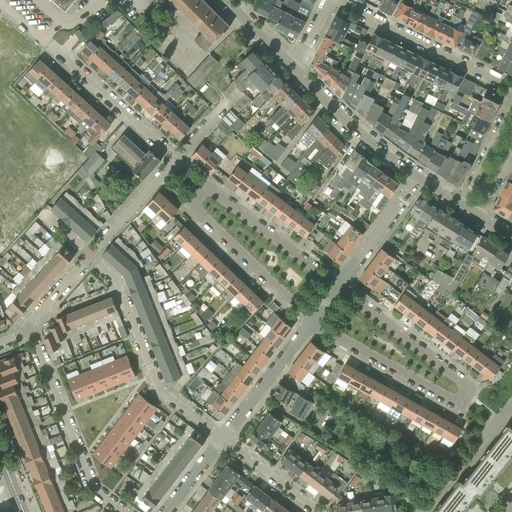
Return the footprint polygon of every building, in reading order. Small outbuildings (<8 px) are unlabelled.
[(51,0),(65,12),(71,5),(76,0),(51,0)] [(230,26),(203,0),(172,0),(177,4),(176,4),(204,33),(196,41),(206,51),(230,26)] [(261,0),(257,11),(260,14),(263,14),(268,16),(274,0),(261,0)] [(269,23),(272,26),(276,27),(284,11),(279,8),(283,0),(274,0),(268,16),(266,20),(269,22),(269,23)] [(310,9),(312,4),(304,0),(300,0),(299,4),(310,9)] [(360,0),(363,1),(363,0),(377,0),(383,3),(380,10),(392,15),(399,1),(395,0),(360,0)] [(402,3),(395,17),(406,23),(416,0),(411,0),(408,6),(402,3)] [(421,0),(416,0),(406,23),(416,28),(423,13),(417,10),(421,0)] [(428,15),(423,13),(416,28),(426,32),(438,8),(438,7),(440,2),(436,1),(434,5),(433,5),(428,15)] [(290,14),(289,13),(284,11),(276,27),(286,33),(299,6),(294,4),(290,14)] [(297,38),(305,22),(311,10),(300,5),(300,6),(299,6),(286,33),(297,38)] [(437,20),(441,9),(438,8),(426,32),(435,37),(443,23),(437,20)] [(105,28),(123,15),(118,10),(101,22),(105,28)] [(471,10),(467,26),(473,28),(478,12),(471,10)] [(455,13),(454,15),(453,15),(450,21),(445,18),(443,23),(435,37),(445,42),(458,17),(459,15),(455,13)] [(360,33),(363,28),(338,15),(336,18),(335,17),(331,25),(346,33),(349,28),(360,33)] [(491,19),(484,16),(482,21),(489,24),(491,19)] [(463,32),(457,29),(462,19),(458,17),(445,42),(455,47),(459,40),(463,32)] [(348,46),(352,48),(360,53),(363,54),(366,49),(365,49),(368,43),(363,41),(360,39),(358,44),(344,37),(346,33),(331,25),(326,35),(342,43),(348,46)] [(473,37),(471,41),(468,39),(469,35),(470,35),(473,30),(466,27),(463,32),(459,40),(455,47),(460,49),(473,56),(479,44),(481,39),(475,36),(473,37)] [(75,33),(80,40),(84,37),(79,30),(75,33)] [(105,34),(100,30),(82,50),(91,58),(105,43),(107,41),(102,37),(105,34)] [(376,64),(387,40),(374,33),(368,44),(368,43),(365,49),(366,49),(367,50),(375,54),(371,61),(370,61),(368,65),(373,68),(376,64)] [(511,38),(505,35),(505,36),(501,34),(499,39),(503,41),(509,44),(510,43),(511,43),(511,38)] [(318,50),(326,54),(328,50),(330,51),(336,54),(342,43),(326,35),(318,50)] [(484,39),(481,44),(488,47),(488,48),(490,49),(493,43),(484,39)] [(379,71),(381,66),(381,67),(385,59),(391,61),(399,46),(387,40),(376,64),(373,68),(379,71)] [(114,51),(105,43),(91,58),(100,66),(114,51)] [(341,70),(335,67),(337,63),(340,63),(348,46),(342,43),(336,54),(334,58),(331,65),(324,79),(332,87),(341,70)] [(475,57),(482,60),(488,48),(488,47),(481,44),(475,57)] [(506,50),(499,47),(497,52),(504,56),(504,55),(505,55),(511,59),(511,45),(509,44),(506,50)] [(410,51),(399,46),(391,61),(389,66),(395,69),(391,77),(396,80),(398,75),(410,51)] [(265,61),(254,50),(242,62),(238,66),(243,72),(234,80),(230,84),(232,92),(239,86),(239,85),(265,61)] [(324,79),(331,65),(334,58),(326,54),(318,50),(312,63),(312,67),(324,79)] [(123,59),(114,51),(100,66),(109,74),(123,59)] [(414,73),(422,57),(410,51),(398,75),(404,78),(408,70),(414,73)] [(135,63),(140,58),(137,54),(132,60),(135,63)] [(203,79),(219,62),(211,54),(187,80),(196,88),(203,79)] [(356,67),(360,58),(358,57),(355,55),(348,70),(342,67),(341,70),(332,87),(342,97),(354,72),(356,67)] [(511,59),(505,55),(504,55),(504,56),(500,62),(494,59),(491,65),(511,74),(511,59)] [(432,62),(422,57),(414,73),(409,84),(414,87),(420,76),(425,78),(432,62)] [(140,58),(135,63),(140,66),(144,61),(140,58)] [(131,67),(123,59),(109,74),(118,82),(131,67)] [(49,68),(40,60),(29,71),(25,76),(34,84),(35,83),(49,68)] [(232,92),(227,97),(235,105),(246,94),(243,91),(249,85),(255,90),(258,87),(262,90),(266,87),(278,75),(265,61),(239,85),(239,86),(232,92)] [(442,67),(432,62),(425,78),(419,89),(425,92),(430,81),(434,83),(442,67)] [(158,74),(165,67),(161,63),(150,76),(153,79),(158,74)] [(140,75),(131,67),(118,82),(126,90),(140,75)] [(433,96),(438,99),(439,99),(452,72),(442,67),(434,83),(439,85),(433,96)] [(57,76),(49,68),(35,83),(34,84),(30,88),(39,97),(44,91),(57,76)] [(355,110),(365,119),(382,83),(386,77),(380,74),(380,73),(374,71),(371,77),(372,77),(355,110)] [(360,75),(354,72),(342,97),(348,103),(359,83),(357,81),(360,75)] [(439,99),(444,101),(449,90),(455,93),(463,77),(452,72),(439,99)] [(162,78),(158,74),(153,79),(157,83),(162,78)] [(135,98),(149,83),(140,75),(126,90),(135,98)] [(260,102),(259,102),(263,105),(285,82),(278,75),(266,87),(262,90),(255,97),(260,102)] [(359,83),(348,103),(355,110),(372,77),(371,77),(369,75),(368,78),(365,76),(362,82),(361,84),(359,83)] [(66,84),(57,76),(44,91),(48,95),(53,100),(53,99),(66,84)] [(382,83),(365,119),(374,127),(383,108),(388,99),(389,99),(392,91),(396,82),(386,77),(382,83)] [(476,84),(465,78),(458,91),(470,97),(476,84)] [(262,118),(261,117),(265,112),(268,115),(280,102),(293,89),(285,82),(263,105),(245,124),(238,131),(242,136),(246,138),(262,118)] [(144,106),(158,91),(149,83),(135,98),(144,106)] [(179,87),(180,86),(176,83),(168,92),(171,95),(178,88),(179,87)] [(65,103),(75,92),(66,84),(53,99),(59,104),(62,100),(65,103)] [(29,89),(25,86),(21,91),(24,95),(29,89)] [(173,97),(176,100),(183,93),(178,88),(171,95),(173,97)] [(501,99),(502,97),(484,88),(483,91),(486,92),(481,101),(497,110),(498,108),(499,108),(501,104),(500,103),(502,99),(501,99)] [(270,125),(266,130),(265,131),(269,134),(273,128),(271,126),(275,122),(275,123),(300,97),(293,89),(280,102),(283,105),(269,119),(266,122),(270,125)] [(169,97),(166,94),(163,94),(159,91),(158,91),(144,106),(153,115),(163,104),(169,97)] [(383,135),(398,103),(402,96),(392,91),(389,99),(388,99),(383,108),(374,127),(383,135)] [(84,100),(75,92),(65,103),(61,108),(70,115),(84,100)] [(414,99),(411,97),(403,93),(402,96),(398,103),(383,135),(392,142),(400,127),(401,124),(414,99)] [(235,105),(242,111),(253,100),(246,94),(235,105)] [(453,102),(458,105),(459,105),(463,97),(457,94),(453,102)] [(307,105),(300,97),(275,123),(279,127),(288,118),(291,122),(307,105)] [(492,120),(493,120),(495,116),(494,115),(497,110),(481,101),(474,98),(472,102),(472,103),(469,110),(491,121),(492,120)] [(431,107),(414,99),(401,124),(400,127),(392,142),(408,153),(424,120),(431,107)] [(93,108),(84,100),(70,115),(79,123),(93,108)] [(446,106),(437,101),(435,106),(443,110),(444,110),(446,106)] [(189,111),(193,106),(190,103),(185,108),(189,111)] [(172,112),(163,104),(153,115),(162,123),(172,112)] [(302,125),(315,112),(307,105),(291,122),(288,118),(279,127),(284,131),(281,133),(285,137),(287,134),(292,139),(303,126),(302,125)] [(487,132),(489,128),(488,127),(491,121),(469,110),(459,105),(458,105),(456,110),(466,115),(462,122),(469,126),(472,127),(485,134),(486,132),(487,132)] [(193,106),(189,111),(193,115),(197,110),(193,106)] [(423,137),(430,124),(431,124),(438,111),(431,107),(424,120),(408,153),(418,160),(425,144),(421,142),(423,137)] [(102,116),(93,108),(79,123),(88,132),(102,116)] [(47,116),(51,119),(56,114),(52,111),(47,116)] [(181,120),(172,112),(162,123),(171,131),(181,120)] [(227,113),(227,114),(222,119),(224,120),(234,129),(237,131),(238,131),(245,124),(240,119),(236,122),(227,113)] [(59,117),(56,114),(51,119),(55,122),(59,117)] [(95,142),(111,125),(102,116),(88,132),(93,136),(88,141),(91,143),(83,152),(89,158),(96,151),(100,147),(95,142)] [(329,127),(318,116),(308,128),(300,140),(309,148),(318,138),(327,128),(329,127)] [(171,131),(180,139),(190,129),(181,120),(171,131)] [(223,141),(228,135),(232,131),(234,129),(224,120),(218,128),(222,132),(217,137),(222,141),(223,141)] [(68,135),(73,130),(69,127),(65,132),(68,135)] [(472,127),(466,139),(466,140),(480,147),(486,134),(485,134),(472,127)] [(337,138),(327,128),(318,138),(309,148),(295,164),(289,171),(291,173),(287,178),(298,186),(302,180),(303,181),(310,169),(316,161),(324,152),(337,138)] [(72,138),(75,135),(76,133),(73,130),(68,135),(72,138)] [(442,137),(441,137),(443,135),(437,132),(433,139),(429,146),(425,144),(418,160),(427,166),(439,141),(442,137)] [(133,170),(144,179),(161,160),(151,150),(146,155),(124,134),(111,149),(134,170),(133,170)] [(72,138),(70,140),(75,145),(80,139),(75,135),(72,138)] [(454,165),(460,152),(462,148),(466,140),(466,139),(457,135),(452,144),(457,146),(452,154),(453,156),(452,157),(450,155),(449,157),(446,156),(437,173),(447,179),(454,165)] [(447,140),(442,137),(439,141),(427,166),(437,173),(446,156),(441,153),(446,142),(447,140)] [(345,146),(337,138),(324,152),(316,161),(328,169),(329,168),(345,146)] [(460,152),(473,159),(480,147),(466,140),(462,148),(460,152)] [(266,147),(263,151),(276,162),(286,149),(278,143),(275,147),(269,142),(266,147)] [(212,153),(202,145),(191,157),(201,166),(212,153)] [(259,159),(262,155),(253,148),(250,152),(259,159)] [(364,157),(355,150),(344,164),(330,185),(334,189),(330,195),(335,199),(344,186),(364,157)] [(99,154),(96,151),(89,158),(83,166),(89,176),(90,177),(94,173),(105,161),(99,154)] [(454,165),(467,172),(473,159),(460,152),(454,165)] [(201,166),(210,174),(216,168),(221,162),(212,153),(201,166)] [(262,155),(259,159),(264,163),(268,159),(262,155)] [(364,179),(373,165),(364,157),(344,186),(349,189),(353,184),(354,185),(358,187),(364,179)] [(364,179),(367,181),(358,194),(364,198),(382,171),(373,165),(364,179)] [(458,186),(461,184),(467,172),(454,165),(447,179),(458,186)] [(237,167),(229,178),(238,186),(247,174),(237,167)] [(267,175),(272,170),(269,167),(264,172),(267,175)] [(368,201),(369,201),(372,203),(372,204),(373,205),(391,178),(382,171),(364,198),(368,201)] [(257,182),(247,174),(238,186),(248,193),(257,182)] [(93,181),(96,187),(97,186),(100,189),(103,185),(95,178),(92,180),(93,181)] [(373,205),(376,207),(382,211),(400,184),(391,178),(373,205)] [(311,186),(303,181),(302,180),(298,186),(299,186),(307,191),(311,186)] [(511,182),(507,180),(494,206),(496,211),(508,219),(511,210),(511,182)] [(93,181),(88,184),(91,189),(96,187),(93,181)] [(266,189),(257,182),(248,193),(258,200),(266,189)] [(258,200),(267,208),(276,196),(280,191),(271,183),(266,189),(258,200)] [(324,195),(328,188),(325,186),(320,192),(324,195)] [(71,195),(71,196),(67,192),(61,198),(57,194),(48,203),(52,207),(51,209),(59,215),(74,198),(71,195)] [(159,192),(148,205),(158,213),(169,201),(159,192)] [(324,195),(320,192),(315,200),(313,202),(317,204),(318,202),(319,203),(325,195),(324,195)] [(97,203),(101,200),(98,194),(93,196),(97,203)] [(286,204),(276,196),(267,208),(277,215),(286,204)] [(414,214),(404,229),(410,233),(430,202),(420,196),(410,211),(414,214)] [(78,201),(74,198),(59,215),(66,222),(81,205),(77,202),(78,201)] [(178,210),(169,201),(158,213),(151,220),(156,224),(162,217),(167,222),(178,210)] [(430,202),(410,233),(416,237),(426,222),(428,224),(429,223),(439,208),(430,202)] [(295,211),(286,204),(277,215),(286,222),(295,211)] [(85,209),(81,205),(66,222),(73,228),(89,211),(86,208),(85,209)] [(298,208),(295,211),(286,222),(296,230),(305,218),(307,215),(298,208)] [(428,238),(435,242),(451,216),(439,208),(429,223),(428,224),(429,224),(426,228),(431,232),(428,238)] [(328,216),(331,218),(335,220),(339,213),(333,209),(328,215),(328,216)] [(92,214),(89,211),(73,228),(80,235),(96,218),(92,215),(92,214)] [(111,216),(107,211),(103,213),(107,220),(111,216)] [(448,250),(463,224),(451,216),(435,242),(448,250)] [(88,242),(103,224),(100,221),(99,222),(96,218),(80,235),(88,242)] [(296,230),(306,237),(315,226),(305,218),(296,230)] [(177,220),(174,224),(177,226),(174,230),(173,229),(166,237),(170,242),(174,237),(185,227),(177,220)] [(366,231),(370,226),(362,220),(358,224),(366,231)] [(36,222),(31,227),(36,232),(41,226),(36,222)] [(446,254),(447,254),(444,258),(452,263),(455,258),(453,257),(460,244),(469,249),(479,234),(468,227),(463,224),(448,250),(446,254)] [(356,244),(364,234),(352,225),(344,235),(356,244)] [(31,238),(36,232),(31,227),(25,233),(31,238)] [(183,246),(194,235),(185,227),(174,237),(183,246)] [(133,236),(137,233),(133,228),(129,231),(133,236)] [(137,233),(133,236),(136,241),(141,238),(137,233)] [(194,235),(183,246),(192,254),(202,244),(194,235)] [(337,245),(349,254),(356,244),(344,235),(337,245)] [(478,265),(483,257),(490,261),(491,262),(499,247),(483,236),(474,251),(473,254),(474,255),(473,256),(467,253),(453,278),(448,288),(447,288),(446,291),(451,294),(453,295),(472,262),(478,265)] [(16,243),(20,247),(24,242),(20,238),(16,243)] [(122,241),(118,238),(103,255),(110,262),(125,245),(122,242),(122,241)] [(349,254),(337,245),(331,239),(323,250),(328,254),(341,264),(349,254)] [(150,245),(159,253),(164,248),(155,240),(150,245)] [(54,245),(51,248),(50,249),(67,265),(74,256),(57,241),(54,244),(54,245)] [(142,249),(147,246),(143,241),(139,244),(142,249)] [(20,247),(16,243),(12,247),(16,251),(18,249),(20,247)] [(44,243),(37,249),(41,254),(48,248),(44,243)] [(192,254),(201,263),(211,252),(202,244),(192,254)] [(129,249),(125,245),(110,262),(117,268),(133,251),(130,248),(129,249)] [(158,255),(161,259),(168,253),(171,250),(170,250),(167,247),(158,255)] [(501,268),(510,254),(499,247),(491,262),(490,261),(489,263),(490,264),(484,275),(483,275),(478,284),(494,293),(495,291),(501,282),(500,282),(490,276),(495,267),(500,270),(501,268)] [(50,249),(48,252),(43,257),(60,273),(67,265),(50,249)] [(394,258),(383,249),(375,259),(387,268),(394,258)] [(140,261),(136,255),(137,254),(133,251),(117,268),(124,275),(140,261)] [(211,252),(201,263),(195,269),(204,277),(210,271),(209,271),(220,260),(211,252)] [(3,257),(7,261),(11,256),(7,253),(3,257)] [(43,257),(41,260),(35,266),(52,281),(60,273),(43,257)] [(368,269),(381,279),(381,278),(379,277),(387,268),(375,259),(368,269)] [(141,260),(140,261),(124,275),(128,284),(142,278),(138,270),(144,266),(141,260)] [(228,269),(220,260),(209,271),(210,271),(204,277),(212,286),(213,285),(218,279),(228,269)] [(511,261),(505,272),(506,273),(500,282),(501,282),(495,291),(499,294),(502,289),(504,290),(507,285),(507,286),(511,277),(511,261)] [(160,272),(164,269),(160,264),(156,267),(160,272)] [(35,266),(28,274),(45,289),(52,281),(35,266)] [(168,274),(164,269),(160,272),(163,277),(168,274)] [(227,288),(237,277),(228,269),(218,279),(213,285),(222,293),(227,288)] [(360,279),(373,289),(381,279),(368,269),(360,279)] [(432,279),(441,285),(447,288),(448,288),(453,278),(437,269),(432,279)] [(28,274),(22,281),(20,282),(37,297),(45,289),(28,274)] [(152,284),(151,280),(151,279),(150,275),(142,278),(128,284),(132,293),(152,284)] [(237,277),(227,288),(236,296),(246,285),(237,277)] [(172,289),(176,286),(173,280),(168,283),(172,289)] [(20,282),(15,288),(13,290),(30,306),(37,297),(20,282)] [(155,289),(154,289),(152,284),(132,293),(135,302),(157,293),(155,289)] [(246,285),(236,296),(244,304),(255,294),(246,285)] [(18,298),(12,304),(22,314),(30,306),(13,290),(11,292),(18,298)] [(191,292),(187,296),(192,301),(196,297),(191,292)] [(160,302),(158,297),(159,297),(157,293),(135,302),(139,311),(160,302)] [(179,297),(183,302),(188,298),(184,293),(179,297)] [(506,310),(511,299),(511,295),(508,293),(499,306),(506,310)] [(253,313),(263,302),(255,294),(244,304),(253,313)] [(404,294),(395,305),(405,313),(413,301),(404,294)] [(111,321),(116,319),(119,327),(123,325),(112,297),(103,301),(111,321)] [(192,304),(188,298),(183,302),(187,307),(192,304)] [(414,320),(423,309),(426,305),(416,298),(413,301),(405,313),(414,320)] [(106,323),(111,321),(103,301),(94,304),(102,325),(105,333),(109,331),(106,323)] [(162,307),(160,302),(139,311),(142,320),(164,311),(162,307)] [(275,313),(279,308),(273,302),(269,308),(275,313)] [(12,304),(11,305),(6,311),(7,313),(11,318),(15,322),(22,314),(12,304)] [(85,308),(96,337),(100,335),(97,327),(102,325),(94,304),(85,308)] [(84,332),(89,330),(92,338),(96,337),(85,308),(76,311),(84,332)] [(206,322),(214,314),(208,308),(201,316),(206,322)] [(424,328),(433,316),(423,309),(414,320),(424,328)] [(469,309),(465,313),(474,321),(478,316),(469,309)] [(82,341),(79,334),(84,332),(76,311),(66,315),(78,343),(82,341)] [(167,320),(165,316),(166,315),(164,311),(142,320),(146,329),(167,320)] [(195,320),(199,317),(195,312),(191,315),(195,320)] [(66,315),(57,319),(60,325),(65,339),(66,339),(71,337),(74,345),(78,343),(66,315)] [(442,324),(433,316),(424,328),(434,335),(442,324)] [(199,317),(195,320),(198,326),(203,322),(199,317)] [(292,327),(280,317),(272,327),(285,337),(292,327)] [(447,318),(442,324),(434,335),(443,342),(457,325),(447,318)] [(8,319),(0,322),(0,321),(0,328),(12,323),(8,319)] [(170,325),(169,325),(167,320),(146,329),(150,338),(171,329),(170,325)] [(213,321),(208,325),(213,330),(218,326),(213,321)] [(272,327),(271,327),(267,324),(260,333),(266,338),(277,347),(285,337),(272,327)] [(71,353),(69,347),(66,339),(65,339),(60,325),(51,329),(53,335),(59,350),(60,350),(65,348),(65,349),(67,355),(71,353)] [(443,342),(453,350),(461,338),(466,332),(457,325),(443,342)] [(243,336),(247,331),(242,327),(239,332),(243,336)] [(206,336),(211,333),(207,328),(202,331),(206,336)] [(174,338),(172,333),(173,333),(171,329),(150,338),(153,347),(174,338)] [(211,333),(206,336),(210,342),(214,338),(211,333)] [(44,339),(53,360),(58,359),(57,356),(62,355),(60,350),(59,350),(53,335),(44,339)] [(177,343),(176,343),(174,338),(153,347),(157,356),(178,347),(177,343)] [(266,338),(258,348),(270,357),(277,347),(266,338)] [(471,346),(461,338),(453,350),(462,357),(471,346)] [(331,357),(325,352),(311,342),(304,352),(320,365),(323,367),(331,357)] [(212,352),(217,347),(213,344),(209,349),(212,352)] [(481,353),(471,346),(462,357),(472,364),(481,353)] [(181,356),(179,351),(180,351),(178,347),(157,356),(160,365),(181,356)] [(258,348),(251,357),(263,366),(270,357),(258,348)] [(30,357),(28,351),(0,363),(0,365),(4,375),(24,367),(22,360),(30,357)] [(320,365),(304,352),(296,362),(308,371),(307,371),(312,375),(320,365)] [(490,361),(481,353),(472,364),(482,372),(490,361)] [(490,361),(482,372),(491,379),(505,362),(495,354),(490,361)] [(115,360),(124,382),(136,377),(127,356),(115,360)] [(184,361),(183,361),(181,356),(160,365),(164,374),(185,365),(184,361)] [(251,357),(243,367),(255,376),(263,366),(251,357)] [(124,382),(115,360),(104,365),(112,387),(124,382)] [(211,360),(206,367),(212,372),(217,366),(211,360)] [(289,372),(308,386),(315,377),(312,375),(307,371),(308,371),(296,362),(289,372)] [(356,370),(345,364),(338,377),(349,383),(356,370)] [(4,375),(0,376),(0,382),(1,383),(3,388),(21,381),(21,382),(25,381),(22,373),(30,370),(28,365),(24,367),(4,375)] [(104,365),(92,370),(100,391),(112,387),(104,365)] [(178,382),(183,386),(190,378),(185,365),(164,374),(167,383),(177,379),(178,382)] [(243,367),(236,376),(248,386),(255,376),(243,367)] [(89,396),(100,391),(92,370),(80,374),(89,396)] [(356,370),(349,383),(359,389),(367,376),(356,370)] [(248,386),(236,376),(236,377),(230,372),(223,382),(228,386),(240,395),(248,386)] [(68,379),(76,401),(89,396),(80,374),(68,379)] [(305,386),(298,381),(290,376),(287,380),(295,386),(304,390),(305,386)] [(367,376),(359,389),(370,395),(377,382),(367,376)] [(21,381),(3,388),(0,389),(0,395),(1,396),(4,402),(25,393),(29,391),(27,387),(23,388),(21,382),(21,381)] [(370,395),(380,401),(388,388),(377,382),(370,395)] [(313,402),(280,384),(277,389),(275,389),(274,392),(274,394),(273,395),(288,403),(291,398),(295,401),(289,411),(303,419),(313,402)] [(221,396),(233,405),(240,395),(228,386),(221,396)] [(380,401),(391,407),(398,394),(388,388),(380,401)] [(216,408),(225,415),(233,405),(221,396),(214,390),(206,401),(212,405),(216,408)] [(27,398),(25,393),(4,402),(7,411),(33,401),(31,396),(27,398)] [(131,404),(150,418),(158,408),(139,394),(131,404)] [(391,407),(388,413),(398,419),(402,413),(409,399),(398,394),(391,407)] [(409,399),(402,413),(412,419),(419,405),(409,399)] [(11,420),(32,411),(30,406),(34,405),(33,401),(7,411),(11,420)] [(150,418),(131,404),(124,414),(142,428),(150,418)] [(412,419),(423,425),(430,411),(419,405),(412,419)] [(220,421),(225,415),(216,408),(211,414),(220,421)] [(34,416),(32,411),(11,420),(15,429),(40,419),(38,415),(34,416)] [(430,411),(423,425),(433,431),(441,417),(430,411)] [(281,434),(283,431),(277,426),(281,421),(270,413),(264,421),(281,434)] [(124,414),(116,424),(134,438),(142,428),(124,414)] [(441,417),(433,431),(444,437),(451,423),(441,417)] [(184,422),(180,418),(176,423),(180,427),(184,422)] [(42,424),(40,419),(15,429),(19,439),(41,431),(38,425),(42,424)] [(278,438),(281,434),(264,421),(257,429),(269,438),(272,434),(277,437),(278,438)] [(444,437),(454,442),(462,429),(451,423),(444,437)] [(127,448),(134,438),(116,424),(108,434),(127,448)] [(185,429),(186,430),(183,433),(201,447),(207,439),(188,425),(185,429)] [(511,427),(509,425),(486,454),(503,468),(511,456),(511,427)] [(174,434),(178,429),(174,426),(170,431),(174,434)] [(264,447),(268,450),(271,446),(267,442),(269,438),(257,429),(250,437),(264,447)] [(18,442),(19,445),(21,445),(23,450),(49,439),(47,435),(43,436),(41,431),(19,439),(19,440),(18,442)] [(179,437),(180,438),(177,441),(195,455),(201,447),(183,433),(183,434),(182,433),(179,437)] [(119,458),(127,448),(108,434),(101,444),(119,458)] [(286,438),(291,442),(294,438),(289,434),(288,434),(286,438)] [(51,445),(63,441),(61,435),(49,440),(49,439),(23,450),(25,454),(23,456),(25,459),(26,459),(27,461),(49,452),(47,446),(51,444),(51,445)] [(167,437),(162,441),(165,445),(170,441),(167,437)] [(160,449),(165,445),(162,441),(157,445),(160,449)] [(177,441),(174,446),(173,445),(171,448),(189,462),(195,455),(177,441)] [(119,458),(101,444),(93,455),(111,469),(119,458)] [(168,452),(168,453),(165,456),(183,470),(189,462),(171,448),(168,452)] [(289,449),(281,460),(291,468),(299,457),(289,449)] [(52,458),(49,452),(27,461),(28,462),(27,464),(28,467),(30,467),(32,472),(57,462),(55,457),(52,458)] [(492,485),(494,481),(493,481),(503,468),(486,454),(464,482),(463,483),(477,494),(480,497),(481,496),(491,484),(492,485)] [(341,463),(345,458),(340,455),(337,460),(341,463)] [(165,456),(162,461),(161,460),(159,464),(177,478),(183,470),(165,456)] [(309,464),(299,457),(291,468),(301,476),(309,464)] [(62,473),(57,462),(32,472),(33,477),(32,478),(33,481),(35,482),(36,483),(58,474),(62,473)] [(156,468),(153,472),(171,485),(177,478),(159,464),(156,468)] [(309,464),(301,476),(311,483),(319,472),(309,464)] [(236,480),(244,487),(248,481),(240,475),(228,465),(222,474),(234,483),(236,480)] [(143,471),(141,475),(165,493),(171,485),(153,472),(150,476),(143,471)] [(329,480),(319,472),(311,483),(321,491),(329,480)] [(341,496),(339,494),(342,490),(338,487),(339,487),(334,483),(340,477),(334,472),(332,475),(329,480),(321,491),(330,498),(332,497),(336,500),(341,496)] [(60,480),(58,474),(36,483),(36,485),(35,486),(37,489),(39,490),(40,494),(66,484),(64,479),(60,480)] [(222,474),(215,482),(232,495),(235,491),(230,488),(234,483),(222,474)] [(353,479),(359,483),(362,479),(356,474),(353,479)] [(145,483),(142,487),(159,501),(165,493),(141,475),(140,479),(145,483)] [(356,487),(359,483),(353,479),(350,483),(356,487)] [(466,511),(468,508),(467,507),(477,494),(463,483),(460,480),(459,482),(460,482),(438,509),(441,511),(463,511),(465,510),(466,511)] [(245,496),(254,503),(262,492),(254,485),(254,486),(248,481),(244,487),(250,491),(245,496)] [(209,491),(221,500),(224,495),(229,499),(232,495),(215,482),(209,491)] [(44,504),(44,505),(66,496),(64,490),(68,489),(66,484),(40,494),(42,499),(41,500),(42,504),(44,504)] [(133,488),(129,490),(153,509),(159,501),(142,487),(138,492),(133,488)] [(385,496),(388,510),(388,511),(398,510),(395,493),(394,493),(393,488),(388,489),(389,494),(384,495),(385,496)] [(217,504),(221,500),(209,491),(202,500),(214,509),(217,504)] [(264,510),(272,499),(262,492),(254,503),(264,510)] [(44,505),(47,511),(54,511),(74,504),(72,500),(68,502),(66,496),(44,505)] [(337,505),(336,505),(337,511),(350,511),(349,502),(348,498),(341,499),(341,496),(336,500),(337,505)] [(373,498),(375,511),(377,511),(388,510),(385,496),(373,498)] [(375,511),(373,498),(361,500),(362,511),(375,511)] [(275,511),(281,506),(272,499),(264,510),(263,511),(275,511)] [(198,511),(211,511),(214,509),(202,500),(195,510),(198,511)] [(362,511),(361,500),(349,502),(350,511),(362,511)]
